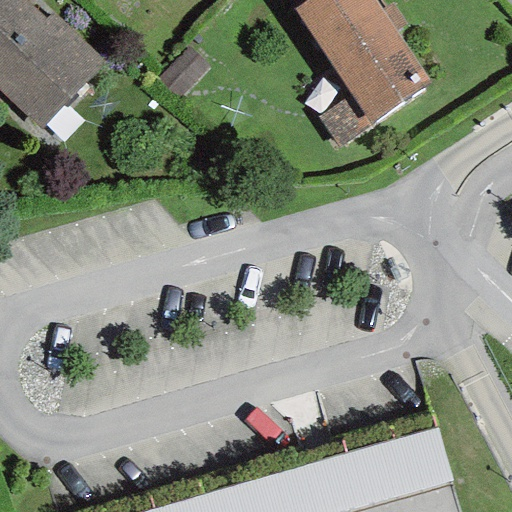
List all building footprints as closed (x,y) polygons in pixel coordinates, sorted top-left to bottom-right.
[(0,0),(0,91),(41,129),(104,62),(51,12),(45,19),(24,0),(0,0)] [(285,0),(292,9),(306,0),(285,0)] [(306,0),(292,9),(348,95),(370,126),(430,86),(395,33),(380,10),(373,0),(306,0)] [(380,10),(395,33),(406,26),(391,3),(380,10)] [(208,68),(186,47),(155,79),(177,100),(208,68)] [(337,148),(370,126),(348,95),(316,118),(337,148)] [(430,413),(81,511),(343,511),(450,482),(430,413)]
